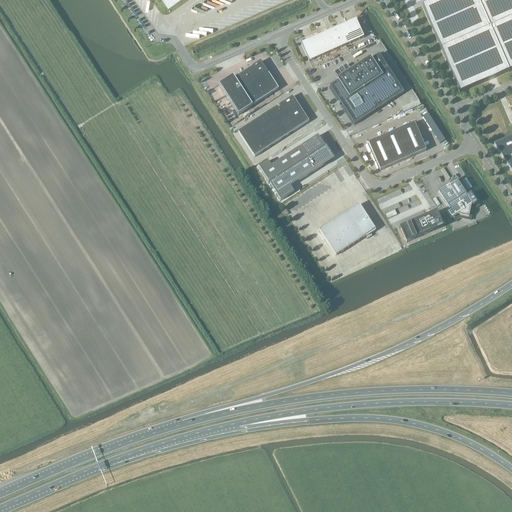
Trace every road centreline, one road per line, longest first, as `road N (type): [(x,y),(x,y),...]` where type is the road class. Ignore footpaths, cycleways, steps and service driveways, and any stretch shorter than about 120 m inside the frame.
road 1 (trunk): [(511,284),(380,355),(182,424)]
road 2 (trunk): [(511,392),(356,392),(182,424)]
road 3 (unclassified): [(477,146),(372,183),(276,34)]
road 4 (trunk): [(238,422),(409,422),(455,436),(511,469)]
road 5 (trunk): [(238,422),(389,402),(511,405)]
road 6 (trunk): [(0,508),(121,457),(238,422)]
road 7 (trunk): [(182,424),(0,494)]
road 8 (unclassified): [(276,34),(198,67),(172,39),(153,35),(126,0)]
road 9 (unclassified): [(454,110),(383,0)]
